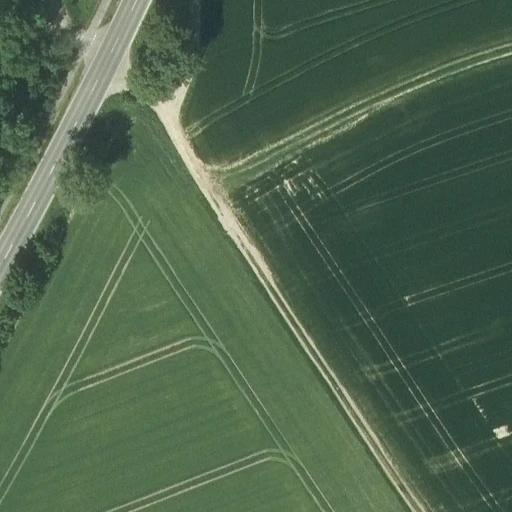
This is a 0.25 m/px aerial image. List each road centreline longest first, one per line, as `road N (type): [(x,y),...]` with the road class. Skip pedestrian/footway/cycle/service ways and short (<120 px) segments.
road 1 (track): [(161,99),(278,298),(425,511)]
road 2 (track): [(216,199),(354,116),(511,57)]
road 3 (secondary): [(0,263),(132,0)]
